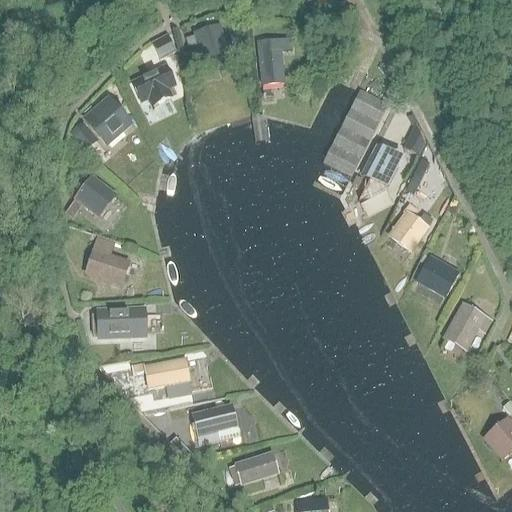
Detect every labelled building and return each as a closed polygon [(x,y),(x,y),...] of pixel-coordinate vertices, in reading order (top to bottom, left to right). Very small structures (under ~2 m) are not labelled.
[(203,62),(228,55),(220,29),(195,36),(196,38),(186,41),(189,50),(198,48),(203,62)] [(167,36),(151,44),(160,61),(176,53),(167,36)] [(280,55),(290,54),(289,42),(258,45),(262,86),(283,84),(280,55)] [(164,70),(132,86),(141,104),(148,101),(151,108),(170,99),(166,92),(173,88),(164,70)] [(387,105),(360,91),(322,164),(350,179),(387,105)] [(122,133),(130,126),(110,102),(86,122),(103,142),(118,129),(122,133)] [(82,123),(69,135),(84,152),(98,141),(82,123)] [(415,128),(403,151),(419,159),(425,147),(415,128)] [(384,154),(380,162),(372,159),(363,178),(383,189),(398,161),(384,154)] [(99,217),(114,198),(92,181),(66,214),(74,220),(85,206),(99,217)] [(411,254),(427,232),(414,221),(418,215),(408,208),(404,215),(407,217),(390,239),(411,254)] [(122,285),(128,266),(110,260),(114,247),(98,241),(87,274),(122,285)] [(446,298),(458,276),(430,261),(418,282),(446,298)] [(465,308),(447,340),(465,350),(476,330),(483,334),(490,322),(465,308)] [(99,316),(99,317),(91,317),(92,337),(144,335),(144,314),(99,316)] [(149,390),(190,382),(186,362),(145,369),(149,390)] [(131,368),(133,375),(145,373),(144,365),(131,368)] [(503,409),(510,418),(511,416),(511,405),(511,404),(510,403),(503,409)] [(192,419),(200,449),(219,444),(217,434),(235,430),(230,410),(192,419)] [(511,442),(511,441),(511,428),(507,422),(484,441),(503,463),(511,454),(511,442)] [(174,439),(168,444),(185,462),(191,456),(174,439)] [(241,486),(279,475),(273,455),(235,467),(230,469),(235,487),(240,486),(241,486)] [(326,511),(325,502),(297,505),(298,511),(326,511)]
